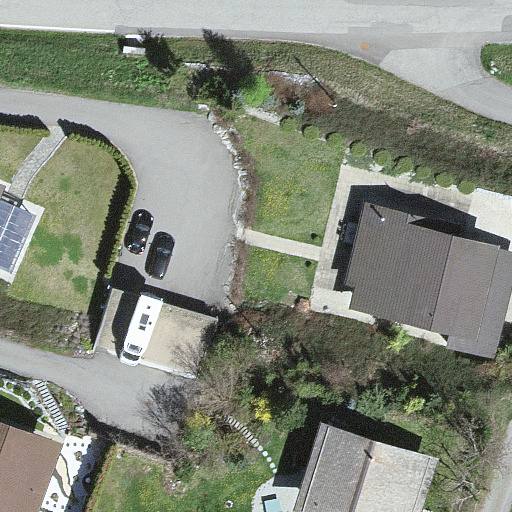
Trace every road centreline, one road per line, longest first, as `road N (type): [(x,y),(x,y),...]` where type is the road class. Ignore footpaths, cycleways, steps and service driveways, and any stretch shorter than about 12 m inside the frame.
road 1 (unclassified): [(7,0),(409,15)]
road 2 (residential): [(409,15),(445,76),(511,101)]
